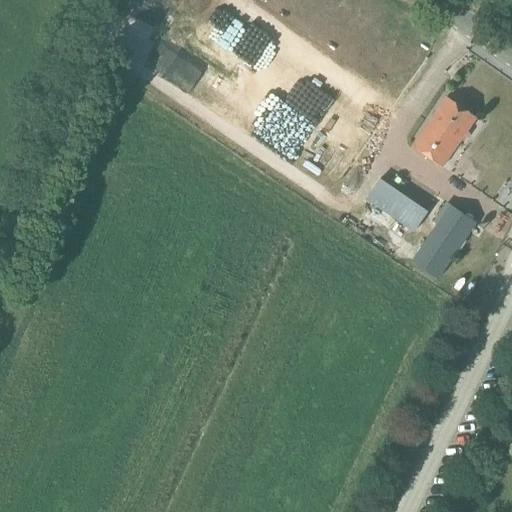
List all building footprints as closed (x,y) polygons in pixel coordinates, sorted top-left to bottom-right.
[(184,27),(158,70),(220,107),(230,91),(216,82),(232,56),(184,27)] [(404,117),(406,96),(386,94),(383,114),(404,117)] [(442,166),(476,118),(446,97),(412,145),(442,166)] [(371,192),(360,210),(371,217),(382,199),(371,192)] [(476,224),(446,205),(426,239),(412,260),(440,278),(476,224)] [(366,256),(390,268),(398,251),(374,239),(366,256)]
